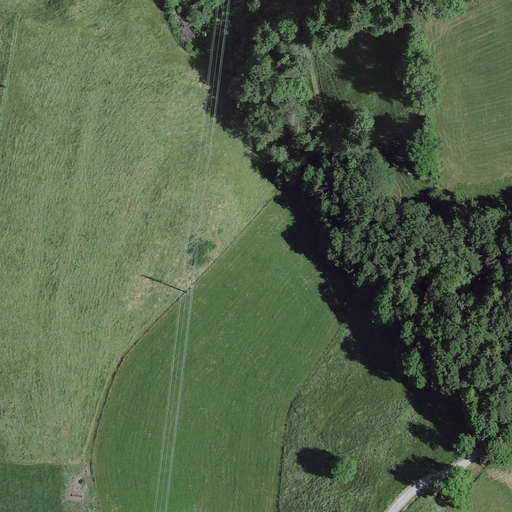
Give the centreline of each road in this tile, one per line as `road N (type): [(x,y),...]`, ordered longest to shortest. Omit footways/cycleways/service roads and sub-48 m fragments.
road 1 (track): [(301,0),(324,130),(319,148),(119,365),(91,448),(96,511)]
road 2 (unclassified): [(511,407),(470,459),(426,481),(393,511)]
